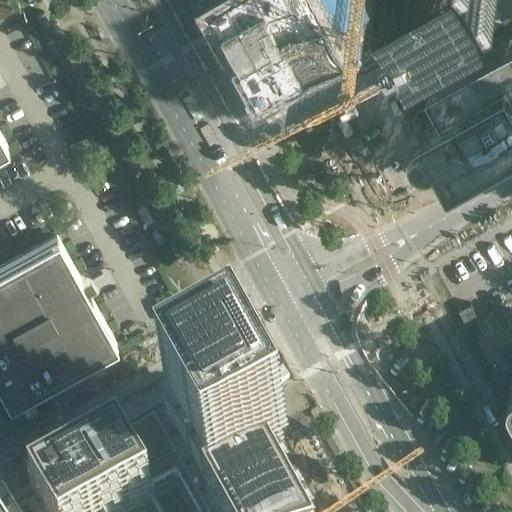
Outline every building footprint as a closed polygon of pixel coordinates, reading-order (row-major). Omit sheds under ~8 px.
[(288,0),(331,77),(469,0),(288,0)] [(511,28),(453,61),(430,74),(429,75),(428,76),(429,77),(429,78),(442,100),(418,113),(417,114),(416,115),(414,117),(413,119),(413,121),(412,123),(412,125),(412,127),(412,129),(412,131),(413,133),(414,135),(415,137),(416,138),(418,140),(419,141),(421,142),(423,143),(425,143),(427,144),(429,144),(431,144),(433,143),(435,143),(437,142),(450,165),(450,166),(451,166),(452,166),(453,166),(511,133),(511,28)] [(116,342),(92,300),(92,299),(86,302),(84,298),(86,297),(86,296),(87,295),(87,293),(87,292),(87,291),(87,290),(86,289),(85,287),(84,287),(82,286),(80,286),(79,287),(78,287),(76,284),(81,280),(57,237),(57,236),(56,236),(55,236),(0,266),(0,387),(8,402),(9,402),(10,402),(115,344),(116,343),(116,342)] [(478,316),(471,303),(459,310),(467,323),(478,316)] [(291,511),(225,391),(0,511),(291,511)]
